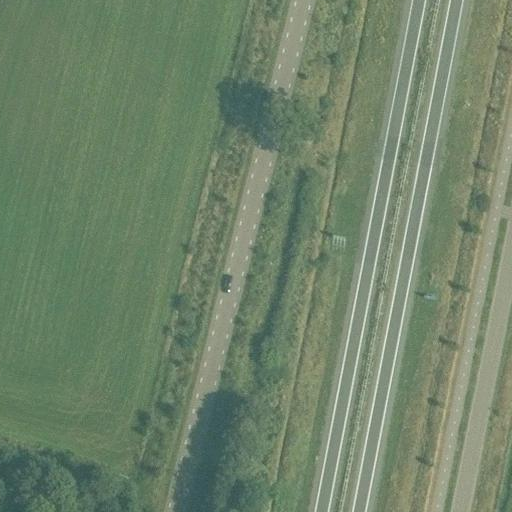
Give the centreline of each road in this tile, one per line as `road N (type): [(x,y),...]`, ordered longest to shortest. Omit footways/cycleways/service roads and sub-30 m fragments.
road 1 (tertiary): [(174,511),(303,0)]
road 2 (trunk): [(415,0),(318,511)]
road 3 (trunk): [(360,511),(457,0)]
road 4 (unclassified): [(511,249),(458,511)]
